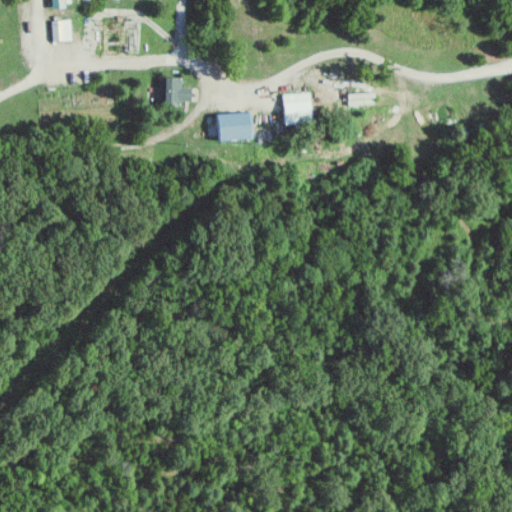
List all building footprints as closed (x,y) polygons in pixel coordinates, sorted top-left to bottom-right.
[(44,0),(45,8),(58,7),(58,0),(44,0)] [(66,20),(47,20),(48,41),(67,41),(66,20)] [(184,104),(185,87),(176,87),(176,78),(154,77),(154,103),(184,104)] [(305,92),(276,94),(277,123),(306,122),(305,92)] [(209,113),(210,140),(248,139),(248,113),(209,113)]
